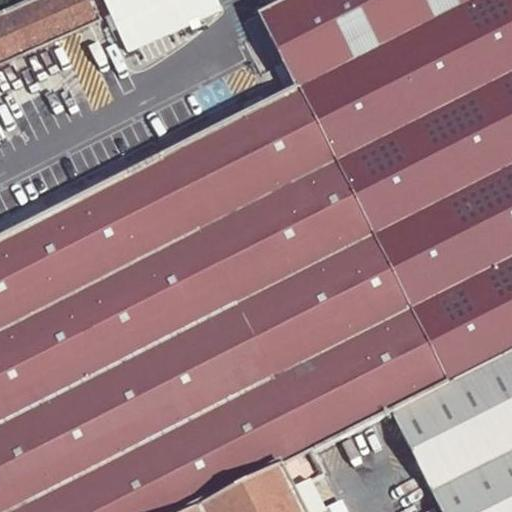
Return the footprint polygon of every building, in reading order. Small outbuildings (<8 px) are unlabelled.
[(0,69),(102,24),(91,0),(32,0),(0,14),(0,69)] [(214,0),(104,0),(126,49),(218,9),(214,0)] [(511,355),(511,0),(292,0),(259,17),(289,75),(296,91),(300,89),(451,387),(511,355)] [(271,84),(289,75),(259,17),(242,26),(271,84)] [(0,240),(164,159),(296,91),(289,75),(271,84),(74,183),(55,193),(0,220),(0,240)] [(164,159),(314,454),(393,416),(451,387),(300,89),(296,91),(164,159)] [(307,511),(298,493),(313,485),(325,479),(314,454),(164,159),(0,240),(0,511),(307,511)] [(0,199),(0,220),(55,193),(74,183),(66,167),(0,199)] [(511,511),(511,355),(451,387),(393,416),(441,511),(511,511)] [(298,493),(307,511),(326,511),(313,485),(298,493)]
